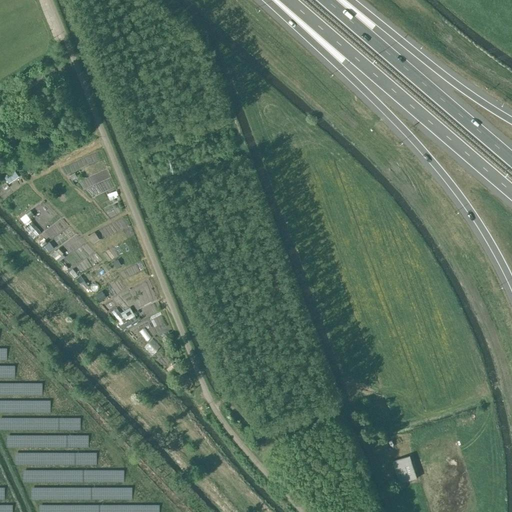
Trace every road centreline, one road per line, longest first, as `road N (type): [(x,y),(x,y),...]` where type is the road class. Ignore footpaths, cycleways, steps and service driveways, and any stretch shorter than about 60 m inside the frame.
road 1 (unclassified): [(301,511),(212,411),(49,0)]
road 2 (motorway): [(267,0),(448,181),(511,287)]
road 3 (motorway): [(281,0),(511,194)]
road 4 (motorway): [(511,158),(326,0)]
road 5 (motorway): [(511,119),(347,0)]
